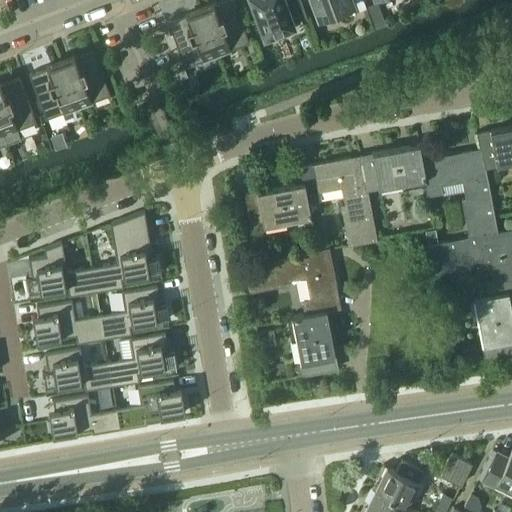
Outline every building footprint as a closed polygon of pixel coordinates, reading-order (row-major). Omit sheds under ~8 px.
[(199,6),(217,54),(249,42),(233,0),(223,0),(213,4),(212,1),(199,6)] [(250,0),(264,35),(263,35),(263,36),(269,34),(271,38),(290,31),(288,27),(294,25),(294,24),(293,24),(292,21),(306,16),(300,0),(250,0)] [(309,0),(311,3),(315,4),(319,15),(335,9),(338,17),(344,19),(352,16),(355,11),(352,3),(359,0),(309,0)] [(217,54),(199,6),(185,12),(186,14),(167,21),(184,66),(217,54)] [(60,59),(78,106),(110,94),(93,49),(74,56),(73,53),(60,59)] [(78,106),(60,59),(46,64),(47,66),(28,73),(45,118),(78,106)] [(0,125),(7,143),(21,138),(17,129),(36,122),(19,77),(0,84),(0,83),(0,125)] [(483,168),(485,168),(511,162),(511,125),(476,132),(479,147),(480,147),(483,168)] [(367,190),(368,190),(379,188),(378,186),(424,178),(424,180),(426,180),(422,158),(419,143),(360,154),(367,190)] [(497,231),(485,168),(483,168),(480,147),(479,147),(422,158),(426,180),(424,180),(427,195),(442,192),(441,184),(462,180),(465,197),(461,198),(468,235),(497,231)] [(348,245),(377,239),(368,190),(367,190),(360,154),(299,166),(302,182),(303,182),(306,202),(308,202),(308,201),(321,199),(320,191),(341,187),(344,204),(340,205),(348,245)] [(244,193),(251,228),(264,226),(263,225),(311,216),(308,202),(306,202),(303,182),(302,182),(244,193)] [(116,261),(91,266),(96,290),(123,285),(121,277),(160,271),(158,254),(155,255),(152,255),(149,240),(144,210),(110,223),(116,261)] [(511,227),(497,231),(468,235),(468,236),(437,242),(428,243),(427,244),(433,273),(473,265),(472,261),(489,258),(493,279),(485,280),(488,294),(488,296),(508,292),(511,291),(511,227)] [(435,228),(425,230),(427,244),(428,243),(437,242),(435,228)] [(28,276),(25,277),(28,293),(67,287),(68,295),(96,290),(91,266),(67,270),(62,241),(43,248),(45,254),(28,257),(30,268),(31,276),(28,276)] [(329,246),(243,263),(248,292),(289,284),(288,280),(305,276),(309,298),(301,299),(304,313),(304,314),(326,310),(340,308),(339,299),(329,246)] [(125,308),(99,313),(104,337),(131,332),(130,325),(168,318),(166,301),(163,302),(160,302),(157,287),(157,284),(122,289),(125,308)] [(488,294),(472,297),(484,357),(511,351),(511,311),(508,292),(488,296),(488,294)] [(38,315),(32,316),(33,324),(36,340),(75,334),(76,342),(104,337),(99,313),(75,317),(71,298),(36,304),(38,315)] [(302,375),(337,369),(326,310),(304,314),(304,313),(291,315),(302,375)] [(133,355),(107,360),(112,384),(139,379),(138,372),(151,369),(152,373),(171,370),(171,366),(177,365),(174,349),(171,349),(168,350),(167,342),(165,331),(130,337),(133,355)] [(44,371),(41,371),(44,388),(83,381),(84,389),(112,384),(107,360),(83,364),(79,345),(44,351),(46,363),(47,370),(44,371)] [(141,403),(116,407),(119,427),(146,423),(145,419),(185,412),(182,396),(180,387),(174,388),(173,378),(138,384),(141,403)] [(54,409),(48,410),(49,418),(52,435),(91,428),(92,432),(119,427),(116,407),(91,411),(87,392),(52,398),(54,409)] [(496,450),(481,480),(511,494),(511,449),(508,456),(496,450)] [(440,474),(460,484),(471,462),(451,452),(440,474)] [(424,470),(422,469),(401,459),(395,470),(386,465),(374,490),(406,506),(424,470)] [(362,511),(402,511),(406,506),(374,490),(362,511)] [(434,508),(443,511),(444,511),(451,498),(441,493),(434,508)]
